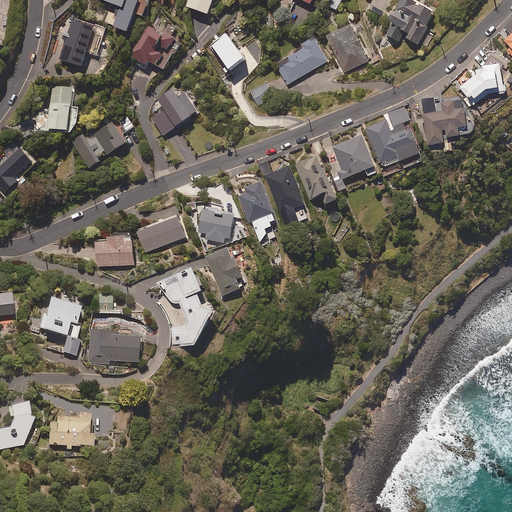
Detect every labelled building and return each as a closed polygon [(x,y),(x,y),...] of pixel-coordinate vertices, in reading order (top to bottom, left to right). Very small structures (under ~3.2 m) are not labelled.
[(140,0),(100,0),(122,8),(114,27),(127,32),(140,0)] [(209,15),(214,1),(214,0),(189,0),(187,7),(209,15)] [(343,0),(342,0),(332,0),(329,6),(336,10),(343,0)] [(371,0),(373,1),(369,8),(382,16),(391,0),(371,0)] [(436,10),(417,0),(403,0),(394,18),(396,19),(388,33),(401,39),(406,29),(412,32),(409,36),(420,42),(430,25),(428,24),(436,10)] [(177,28),(158,16),(151,28),(148,26),(130,57),(146,66),(149,61),(164,70),(174,54),(176,55),(182,44),(171,38),(177,28)] [(98,27),(69,18),(62,39),(65,40),(58,59),(82,67),(87,52),(89,53),(98,27)] [(369,61),(352,26),(329,37),(345,72),(369,61)] [(241,27),(237,27),(210,46),(230,74),(255,55),(253,52),(258,48),(252,39),(246,43),(242,37),(241,27)] [(111,39),(102,35),(95,54),(103,57),(111,39)] [(329,62),(315,38),(302,45),(304,49),(277,65),(288,85),(329,62)] [(505,92),(500,65),(486,68),(484,72),(461,88),(468,97),(464,100),(471,108),(487,95),(505,92)] [(274,97),(267,83),(251,91),(258,105),(274,97)] [(74,88),(52,86),(49,112),(38,111),(37,129),(77,133),(79,108),(72,107),(74,88)] [(198,100),(190,89),(178,98),(173,90),(159,99),(165,108),(151,117),(164,136),(199,112),(193,103),(198,100)] [(456,110),(454,101),(442,103),(444,112),(424,115),(429,146),(448,142),(447,138),(460,136),(459,128),(467,127),(464,108),(456,110)] [(393,135),(387,120),(367,129),(383,168),(401,161),(399,156),(404,154),(396,134),(393,135)] [(126,144),(112,123),(88,138),(87,137),(75,145),(90,168),(126,144)] [(332,180),(338,193),(348,189),(344,179),(365,170),(368,177),(378,173),(363,135),(334,147),(343,170),(338,172),(340,177),(332,180)] [(418,154),(413,141),(403,145),(408,158),(418,154)] [(36,164),(20,148),(0,167),(0,187),(6,194),(19,182),(22,186),(28,180),(24,176),(36,164)] [(324,169),(319,156),(297,165),(311,201),(322,196),(326,206),(338,201),(325,169),(324,169)] [(306,205),(291,167),(266,176),(280,214),(306,205)] [(270,239),(276,237),(271,223),(276,221),(262,183),(246,189),(248,194),(240,197),(250,223),(252,222),(261,244),(267,234),(268,234),(270,239)] [(236,215),(205,208),(199,233),(207,235),(206,240),(224,243),(226,238),(231,239),(236,215)] [(187,238),(179,217),(138,232),(146,253),(187,238)] [(134,265),(133,236),(109,237),(109,241),(97,241),(98,267),(134,265)] [(233,260),(229,249),(207,258),(223,297),(241,289),(237,280),(243,278),(236,258),(233,260)] [(203,292),(195,271),(164,283),(173,305),(181,302),(185,312),(185,328),(171,327),(171,344),(196,346),(214,314),(204,309),(198,294),(203,292)] [(0,316),(14,315),(12,296),(0,297),(0,316)] [(113,296),(98,296),(98,312),(113,312),(113,296)] [(81,311),(51,302),(47,317),(44,316),(39,331),(67,339),(63,353),(76,357),(80,342),(77,341),(81,327),(77,326),(81,311)] [(118,335),(91,333),(88,364),(109,365),(109,362),(138,364),(140,340),(118,338),(118,335)] [(0,450),(24,446),(35,421),(30,418),(29,406),(12,409),(13,422),(10,429),(0,430),(0,450)] [(49,447),(67,447),(66,451),(71,451),(71,448),(94,448),(95,436),(90,436),(90,417),(80,416),(79,420),(57,419),(57,424),(50,424),(49,447)]
